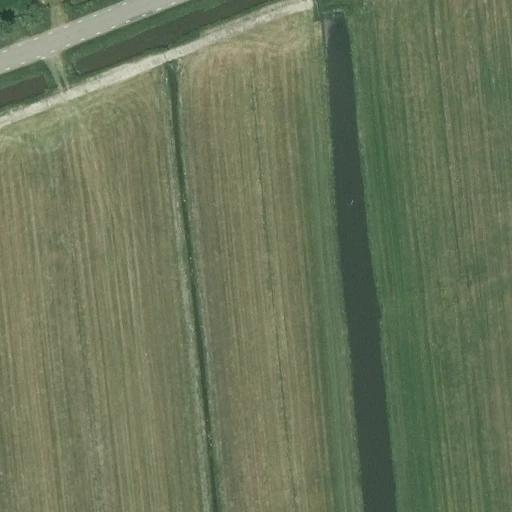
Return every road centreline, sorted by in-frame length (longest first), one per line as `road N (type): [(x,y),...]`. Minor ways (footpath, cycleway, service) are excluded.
road 1 (track): [(0,122),(304,4)]
road 2 (unclassified): [(0,62),(155,0)]
